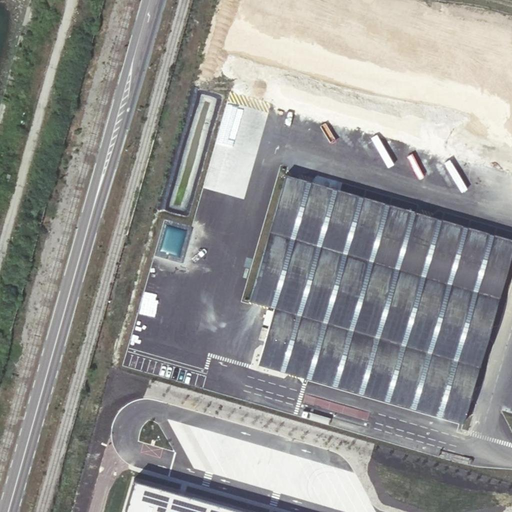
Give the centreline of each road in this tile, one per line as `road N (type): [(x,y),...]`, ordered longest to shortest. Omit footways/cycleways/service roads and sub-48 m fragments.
road 1 (tertiary): [(7,511),(149,0)]
road 2 (unknown): [(511,203),(305,157),(284,161),(271,177),(216,380),(197,420)]
road 3 (track): [(71,0),(0,263)]
